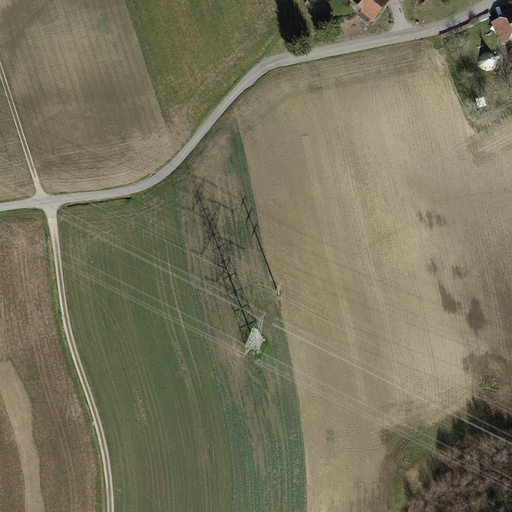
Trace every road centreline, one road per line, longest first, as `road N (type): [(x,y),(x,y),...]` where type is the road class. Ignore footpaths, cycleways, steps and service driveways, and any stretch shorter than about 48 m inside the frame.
road 1 (residential): [(500,0),(438,27),(267,66),(154,179),(46,200)]
road 2 (track): [(112,511),(108,452),(71,332),(51,212),(0,66)]
